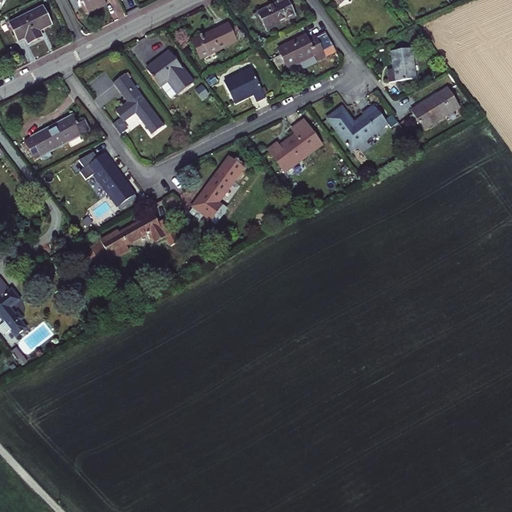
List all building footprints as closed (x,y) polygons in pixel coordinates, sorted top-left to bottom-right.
[(78,0),(81,5),(83,3),(88,13),(106,4),(104,0),(78,0)] [(277,0),(278,3),(258,13),(267,30),(295,17),(286,0),(277,0)] [(107,6),(106,4),(88,13),(89,15),(107,6)] [(43,8),(9,24),(18,44),(25,40),(28,46),(44,38),(41,32),(52,27),(43,8)] [(201,59),(237,42),(230,29),(228,24),(193,41),(201,59)] [(237,26),(230,29),(237,42),(237,43),(244,40),(237,26)] [(309,41),(306,36),(278,50),(287,68),(315,55),(318,61),(326,57),(316,38),(309,41)] [(411,48),(391,51),(393,69),(388,70),(390,83),(416,79),(411,48)] [(179,95),(193,85),(170,52),(147,69),(159,87),(168,81),(179,95)] [(251,69),(224,83),(234,104),(253,95),(257,102),(266,98),(251,69)] [(136,113),(152,135),(164,126),(125,74),(113,83),(128,103),(116,112),(124,123),(136,113)] [(460,108),(448,89),(412,111),(424,130),(460,108)] [(326,120),(350,152),(388,124),(374,106),(363,114),(364,116),(355,123),(343,107),(326,120)] [(50,151),(86,132),(81,123),(77,126),(72,116),(31,138),(32,141),(38,152),(42,160),(52,155),(50,151)] [(284,173),(323,143),(305,120),(292,130),(295,134),(280,146),(277,143),(268,151),(284,173)] [(38,152),(32,141),(26,144),(32,155),(38,152)] [(85,169),(91,177),(94,175),(121,211),(137,198),(104,154),(85,169)] [(219,203),(244,168),(229,157),(193,207),(194,208),(190,214),(200,221),(204,216),(216,224),(227,210),(219,203)] [(100,241),(91,246),(89,247),(101,267),(130,251),(127,247),(148,235),(150,240),(153,238),(156,244),(166,239),(171,247),(179,243),(165,218),(159,221),(156,216),(155,217),(153,214),(119,233),(117,230),(99,240),(100,241)] [(0,315),(3,320),(0,322),(0,327),(4,333),(10,328),(15,335),(25,327),(19,319),(21,318),(17,313),(15,315),(8,306),(18,299),(10,289),(8,290),(0,279),(0,315)]
